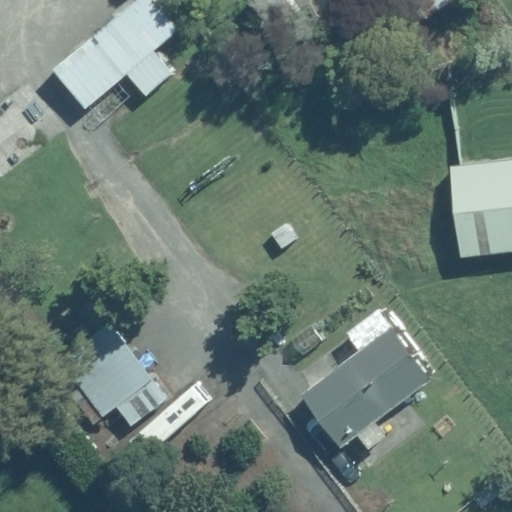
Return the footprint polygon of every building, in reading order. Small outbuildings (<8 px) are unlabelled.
[(167,0),(139,0),(59,63),(93,106),(136,72),(151,92),(180,69),(162,46),(188,26),(167,0)] [(511,151),(458,157),(467,252),(511,247),(511,151)] [(442,372),(386,300),(351,327),(365,345),(308,389),(350,443),(364,432),(377,448),(414,419),(401,403),(442,372)] [(176,394),(115,317),(71,355),(85,372),(68,385),(98,423),(120,406),(135,426),(176,394)] [(203,428),(181,403),(125,451),(147,477),(203,428)]
